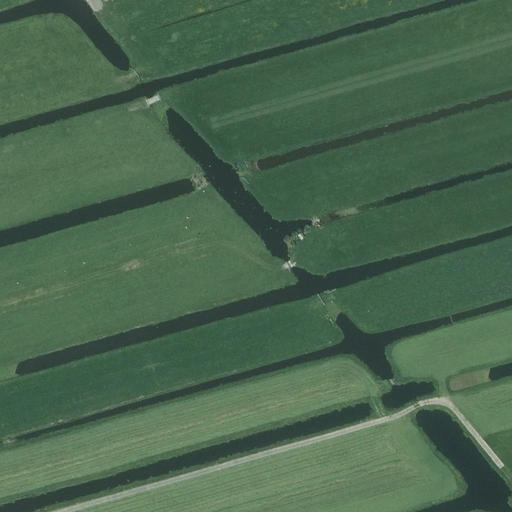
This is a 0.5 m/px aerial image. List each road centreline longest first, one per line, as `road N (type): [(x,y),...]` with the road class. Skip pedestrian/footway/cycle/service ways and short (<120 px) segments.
road 1 (track): [(62,511),(418,405)]
road 2 (track): [(0,112),(120,84),(145,66),(99,0)]
road 3 (track): [(511,483),(450,405),(418,405)]
